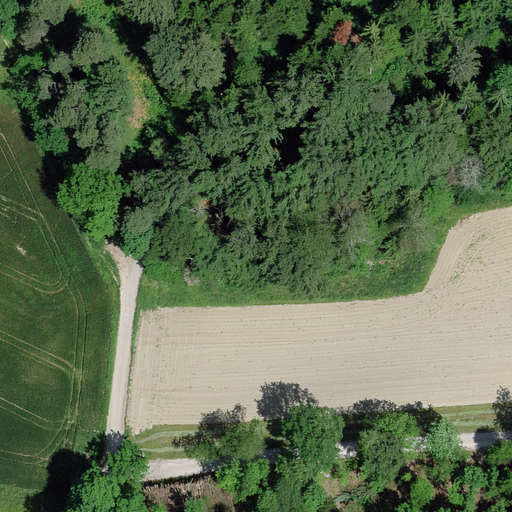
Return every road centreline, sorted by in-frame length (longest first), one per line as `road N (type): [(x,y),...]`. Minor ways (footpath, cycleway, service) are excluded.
road 1 (track): [(117,481),(127,291),(153,247),(204,212),(511,90)]
road 2 (track): [(93,511),(117,481),(164,467),(511,439)]
